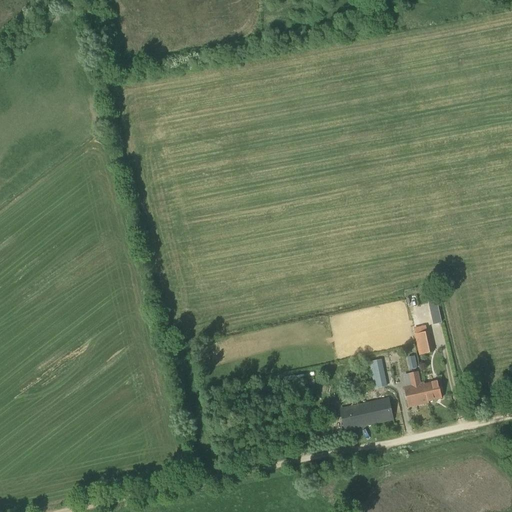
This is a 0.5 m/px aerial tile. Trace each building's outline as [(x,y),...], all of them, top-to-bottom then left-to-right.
[(419,356),(434,352),(429,332),(414,335),(419,356)] [(388,387),(383,363),(369,366),(374,389),(388,387)] [(424,384),(424,383),(423,383),(404,387),(409,407),(428,403),(428,401),(442,398),(438,381),(424,384)] [(346,430),(393,420),(388,399),(341,409),(346,430)] [(306,428),(338,421),(335,410),(304,417),(306,428)]
